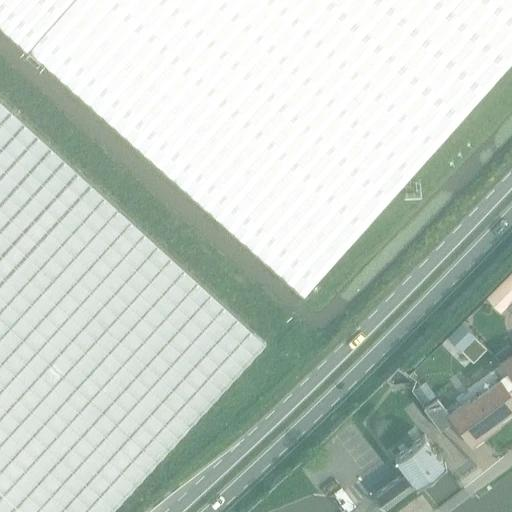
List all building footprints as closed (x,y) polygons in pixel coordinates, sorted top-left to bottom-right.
[(511,0),(0,0),(0,24),(289,281),(303,294),(408,177),(511,60),(511,0)] [(108,511),(265,342),(0,102),(0,511),(108,511)] [(503,309),(511,299),(511,270),(511,269),(488,294),(503,309)] [(460,351),(475,335),(460,322),(446,336),(460,351)] [(510,375),(511,378),(511,349),(508,344),(494,353),(510,375)] [(423,404),(435,395),(424,381),(412,389),(423,404)] [(511,410),(511,397),(501,382),(463,409),(460,406),(449,414),(438,398),(425,407),(440,428),(453,419),(471,445),(482,437),(480,434),(511,410)] [(404,472),(372,496),(381,509),(414,486),(445,465),(424,435),(393,457),(404,472)]
